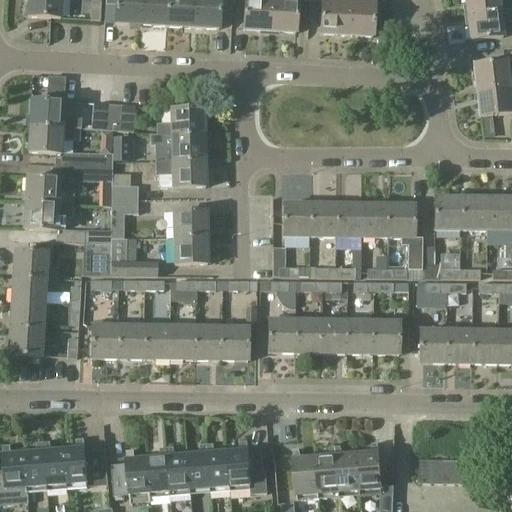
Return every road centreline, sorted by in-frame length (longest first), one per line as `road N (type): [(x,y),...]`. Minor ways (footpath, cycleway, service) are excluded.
road 1 (residential): [(511,405),(0,398)]
road 2 (residential): [(239,70),(0,61)]
road 3 (residential): [(241,159),(438,157)]
road 4 (residential): [(431,83),(239,70)]
